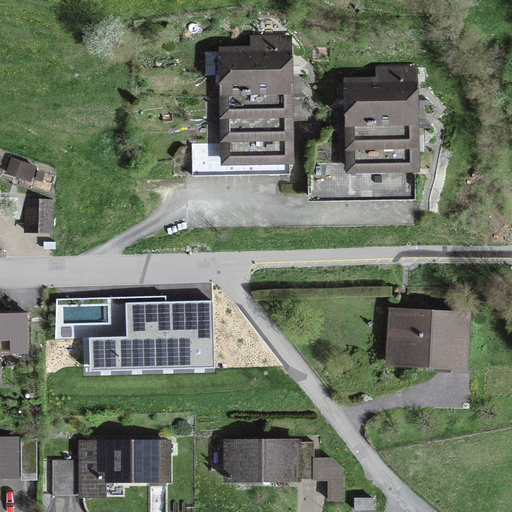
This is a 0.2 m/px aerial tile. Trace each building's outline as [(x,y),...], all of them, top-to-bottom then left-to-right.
[(191,143),(192,175),(290,174),(288,38),(252,38),(252,51),(205,52),(206,75),(223,75),(224,143),(191,143)] [(396,199),(415,199),(413,69),(378,69),(378,82),(348,83),(350,163),(307,163),(308,195),(396,194),(396,199)] [(12,159),(8,172),(30,179),(34,167),(12,159)] [(52,202),(37,201),(36,231),(51,232),(52,202)] [(0,351),(26,352),(26,312),(0,311),(0,351)] [(466,316),(393,312),(392,341),(386,341),(385,361),(391,361),(391,362),(440,365),(439,368),(463,369),(466,316)] [(16,439),(0,438),(0,476),(16,476),(16,439)] [(37,439),(21,439),(21,476),(37,476),(37,439)] [(97,460),(77,460),(76,495),(105,495),(105,480),(167,480),(167,442),(97,442),(97,460)] [(314,442),(227,442),(227,480),(328,479),(328,500),(342,500),(342,469),(330,458),(314,458),(314,442)] [(52,495),(76,495),(77,460),(52,460),(52,495)] [(354,498),(354,509),(373,510),(373,498),(354,498)]
